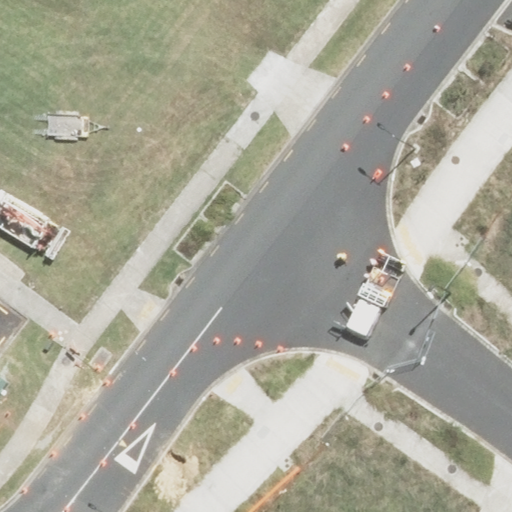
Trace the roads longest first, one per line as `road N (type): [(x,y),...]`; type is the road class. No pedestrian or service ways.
road 1 (residential): [(272,260),(478,0)]
road 2 (residential): [(64,488),(272,260)]
road 3 (residential): [(511,432),(272,260)]
